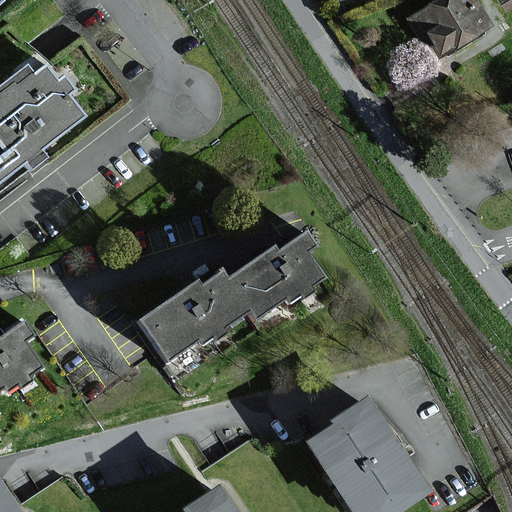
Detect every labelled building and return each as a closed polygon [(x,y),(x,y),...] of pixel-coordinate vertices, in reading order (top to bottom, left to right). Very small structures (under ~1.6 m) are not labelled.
[(490,24),(475,0),(440,0),(410,18),(434,58),(490,24)] [(511,0),(500,0),(507,10),(511,6),(511,0)] [(55,102),(61,98),(49,82),(44,86),(35,74),(22,83),(16,74),(0,85),(0,177),(18,165),(72,125),(55,102)] [(267,250),(223,281),(247,314),(248,316),(252,321),(281,301),(287,310),(306,296),(303,292),(320,280),(301,254),(312,247),(304,236),(273,258),(267,250)] [(200,337),(205,344),(247,314),(223,281),(218,273),(198,288),(192,279),(134,320),(164,363),(200,337)] [(0,391),(6,399),(25,386),(22,382),(38,370),(20,344),(30,337),(22,325),(0,341),(0,391)] [(393,511),(428,490),(369,397),(334,419),(339,426),(313,442),(357,511),(393,511)] [(0,511),(20,511),(0,480),(0,511)] [(237,511),(221,487),(187,508),(190,511),(237,511)]
